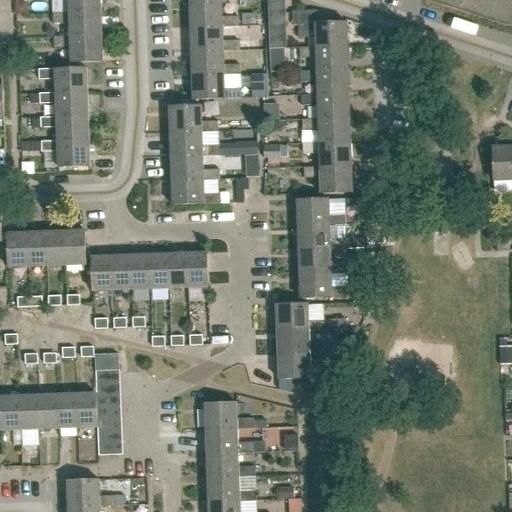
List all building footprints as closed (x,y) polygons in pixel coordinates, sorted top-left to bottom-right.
[(101,13),(100,0),(68,0),(69,12),(69,14),(101,13)] [(223,27),(239,26),(238,16),(223,17),(222,2),(190,3),(191,28),(223,27)] [(269,13),(288,13),(288,2),(268,2),(269,13)] [(102,37),(101,13),(69,14),(69,12),(53,13),(53,24),(69,23),(70,37),(70,38),(102,37)] [(243,13),(244,24),(257,24),(256,13),(243,13)] [(299,39),(315,38),(315,47),(315,49),(347,48),(347,23),(299,25),(299,39)] [(223,41),(223,27),(191,28),(192,52),(224,50),(224,51),(240,50),(239,40),(223,41)] [(103,62),(102,37),(70,38),(70,37),(54,38),(55,48),(70,47),(71,63),(103,62)] [(287,39),(270,40),(270,49),(290,48),(290,41),(287,39)] [(347,48),(315,49),(315,47),(300,47),(300,58),(316,57),(316,71),(316,73),(348,72),(347,48)] [(224,65),(224,51),(224,50),(192,52),(193,75),(224,74),(224,75),(240,75),(240,64),(224,65)] [(56,95),(88,94),(87,69),(56,70),(39,70),(40,81),(55,80),(56,94),(56,95)] [(349,96),(348,72),(316,73),(316,71),(301,72),(301,82),(317,82),(317,95),(317,97),(349,96)] [(225,89),(224,75),(224,74),(193,75),(193,100),(241,98),(241,88),(225,89)] [(88,94),(56,95),(56,94),(40,94),(40,105),(56,104),(56,118),(57,119),(89,118),(88,94)] [(349,96),(317,97),(317,95),(301,95),(302,106),(317,106),(318,119),(318,121),(350,120),(349,96)] [(202,131),(202,133),(218,133),(218,122),(202,122),(201,106),(169,107),(170,132),(202,131)] [(89,118),(57,119),(56,118),(41,119),(41,129),(57,128),(57,142),(58,143),(90,142),(89,118)] [(351,144),(350,120),(318,121),(318,119),(302,120),(303,130),(318,129),(319,144),(319,145),(351,144)] [(203,146),(202,133),(202,131),(170,132),(171,157),(203,155),(203,156),(219,156),(219,146),(203,146)] [(90,142),(58,143),(57,142),(42,143),(42,152),(58,152),(59,168),(91,167),(90,142)] [(257,143),(235,143),(235,155),(257,154),(257,143)] [(352,168),(351,144),(319,145),(319,144),(303,144),(303,154),(319,154),(319,168),(319,169),(352,168)] [(265,159),(282,158),(281,145),(264,145),(265,159)] [(494,182),(511,181),(511,146),(493,147),(494,182)] [(204,171),(203,156),(203,155),(171,157),(172,181),(204,179),(204,181),(220,180),(220,170),(204,171)] [(259,155),(247,155),(247,167),(260,166),(259,155)] [(353,193),(352,168),(319,169),(319,168),(304,168),(305,178),(320,178),(320,194),(353,193)] [(204,194),(204,181),(204,179),(172,181),(173,205),(173,206),(221,204),(220,194),(204,194)] [(330,225),(330,226),(346,225),(346,215),(330,216),(329,199),(297,200),(298,226),(330,225)] [(347,250),(347,239),(330,240),(330,226),(330,225),(298,226),(299,250),(331,249),(331,250),(347,250)] [(65,232),(66,266),(86,266),(85,231),(65,232)] [(48,267),(66,266),(65,232),(47,233),(48,267)] [(9,268),(29,267),(28,233),(8,234),(9,268)] [(29,267),(48,267),(47,233),(28,233),(29,267)] [(347,239),(347,250),(363,249),(363,239),(347,239)] [(497,252),(509,251),(509,241),(497,242),(497,252)] [(299,274),(332,273),(332,275),(348,274),(347,263),(331,264),(331,250),(331,249),(299,250),(299,274)] [(187,254),(188,289),(208,288),(207,253),(187,254)] [(169,289),(188,289),(187,254),(168,255),(169,289)] [(132,290),(151,290),(150,255),(131,256),(132,290)] [(151,290),(169,289),(168,255),(150,255),(151,290)] [(113,291),(132,290),(131,256),(112,257),(113,291)] [(93,292),(113,291),(112,257),(92,257),(93,292)] [(332,289),(332,275),(332,273),(299,274),(300,299),(332,298),(349,298),(349,288),(332,289)] [(68,306),(81,306),(80,295),(68,296),(68,306)] [(50,307),(62,306),(62,296),(49,297),(50,307)] [(19,308),(31,307),(31,297),(18,297),(19,308)] [(31,297),(31,307),(43,307),(43,297),(31,297)] [(345,330),(345,320),(309,321),(309,305),(277,306),(277,331),(310,330),(309,331),(345,330)] [(134,329),(146,328),(145,318),(133,318),(134,329)] [(96,330),(108,330),(108,319),(96,320),(96,330)] [(115,330),(127,329),(127,319),(115,319),(115,330)] [(310,345),(309,331),(310,330),(277,331),(278,355),(310,354),(310,355),(326,355),(326,344),(310,345)] [(348,349),(357,348),(360,348),(359,330),(347,330),(348,349)] [(6,345),(18,345),(18,335),(6,335),(6,345)] [(190,347),(202,347),(202,336),(190,337),(190,347)] [(171,348),(183,347),(183,337),(171,337),(171,348)] [(153,348),(165,348),(164,338),(153,338),(153,348)] [(63,359),(75,358),(75,348),(63,349),(63,359)] [(81,358),(94,358),(94,348),(81,348),(81,358)] [(511,348),(501,349),(501,364),(511,363),(511,348)] [(25,365),(38,365),(37,354),(25,355),(25,365)] [(44,364),(57,364),(57,354),(44,354),(44,364)] [(96,371),(120,371),(119,354),(95,355),(96,371)] [(311,369),(310,355),(310,354),(278,355),(279,380),(291,379),(291,393),(324,397),(323,379),(327,379),(327,369),(311,369)] [(96,384),(120,383),(120,371),(96,371),(96,384)] [(96,396),(120,395),(120,383),(96,384),(96,393),(96,396)] [(98,428),(97,419),(97,408),(96,396),(96,393),(77,394),(78,429),(98,428)] [(59,429),(78,429),(77,394),(58,395),(59,429)] [(22,431),(40,430),(39,395),(20,396),(22,431)] [(40,430),(59,429),(58,395),(39,395),(40,430)] [(97,408),(121,407),(120,395),(96,396),(97,408)] [(2,431),(22,431),(20,396),(1,397),(2,431)] [(188,419),(187,401),(174,401),(174,419),(188,419)] [(238,428),(238,430),(253,429),(253,419),(238,419),(237,403),(205,405),(206,430),(238,428)] [(97,419),(121,418),(121,407),(97,408),(97,419)] [(98,431),(122,430),(121,418),(97,419),(98,428),(98,431)] [(276,439),(275,419),(256,420),(257,439),(276,439)] [(238,430),(238,428),(206,430),(207,454),(239,452),(239,455),(265,454),(264,443),(239,444),(238,430)] [(98,443),(122,442),(122,430),(98,431),(98,443)] [(287,453),(299,452),(298,436),(287,437),(287,453)] [(122,442),(98,443),(99,456),(123,455),(122,442)] [(239,468),(239,455),(239,452),(207,454),(208,478),(240,476),(240,479),(255,478),(255,467),(239,468)] [(208,502),(241,500),(240,502),(256,501),(256,491),(240,492),(240,479),(240,476),(208,478),(208,502)] [(100,505),(100,507),(116,506),(115,496),(100,497),(99,480),(67,482),(68,507),(100,505)] [(282,490),(282,498),(293,498),(293,489),(282,490)] [(208,511),(240,511),(240,502),(241,500),(208,502),(208,511)]
